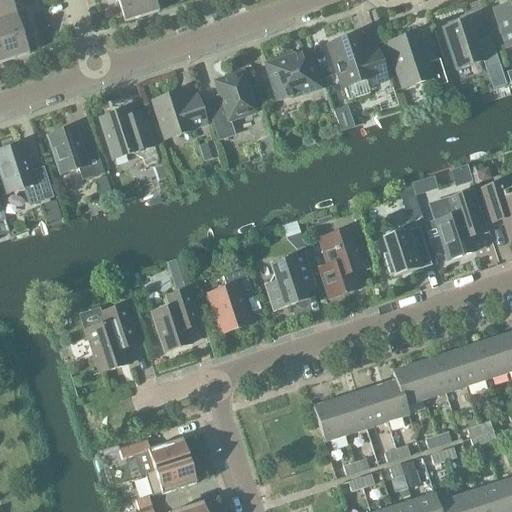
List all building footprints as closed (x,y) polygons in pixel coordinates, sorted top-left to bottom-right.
[(0,0),(0,21),(16,16),(10,0),(0,0)] [(130,0),(115,5),(115,6),(118,5),(124,24),(158,13),(154,2),(157,0),(130,0)] [(511,4),(494,11),(507,50),(511,48),(511,4)] [(0,42),(25,35),(24,34),(22,35),(16,16),(0,21),(0,42)] [(467,22),(466,19),(455,23),(456,26),(443,30),(456,71),(483,63),(486,71),(499,67),(492,44),(479,48),(470,21),(467,22)] [(25,35),(0,42),(0,64),(29,56),(22,36),(25,35)] [(428,65),(419,35),(387,45),(402,90),(433,80),(435,88),(447,85),(439,61),(428,65)] [(364,54),(359,51),(355,38),(328,46),(342,90),(368,81),(369,87),(387,81),(376,50),(364,54)] [(278,103),(320,90),(308,53),(266,66),(278,103)] [(233,137),(229,123),(257,114),(243,74),(214,83),(224,114),(212,118),(219,141),(233,137)] [(448,85),(440,87),(443,95),(451,93),(448,85)] [(178,100),(174,96),(152,104),(165,142),(193,132),(193,131),(206,127),(197,98),(183,102),(182,99),(178,100)] [(133,128),(128,112),(99,121),(112,161),(132,155),(142,161),(145,168),(159,163),(146,124),(133,128)] [(84,156),(75,129),(48,138),(60,177),(78,171),(82,182),(104,175),(96,152),(84,156)] [(23,146),(0,153),(0,175),(7,196),(24,190),(29,207),(40,204),(53,199),(43,169),(31,173),(23,146)] [(487,169),(476,173),(480,183),(490,180),(487,169)] [(511,192),(505,194),(502,184),(479,192),(490,225),(503,221),(510,242),(511,241),(511,192)] [(435,222),(425,225),(430,239),(439,236),(447,262),(475,253),(470,239),(485,234),(471,193),(430,206),(435,222)] [(56,203),(42,208),(48,225),(61,221),(56,203)] [(413,203),(400,207),(405,222),(418,218),(413,203)] [(329,214),(316,218),(318,225),(331,221),(329,214)] [(417,229),(417,228),(381,240),(387,256),(384,257),(384,256),(382,257),(389,277),(393,276),(394,279),(401,276),(400,274),(417,268),(418,271),(430,267),(430,268),(432,267),(419,229),(417,229)] [(330,300),(358,291),(353,275),(366,271),(353,230),(326,239),(331,254),(325,256),(328,267),(320,270),(330,300)] [(306,307),(306,305),(306,304),(306,303),(303,293),(314,290),(303,256),(271,266),(275,277),(271,284),(266,286),(275,313),(296,306),(297,307),(297,308),(298,309),(299,309),(300,309),(301,310),(303,309),(304,309),(305,308),(306,307)] [(242,258),(232,261),(235,272),(246,268),(242,258)] [(221,336),(250,326),(241,299),(252,295),(244,271),(222,278),(226,290),(209,296),(221,336)] [(188,280),(173,284),(176,292),(190,287),(188,280)] [(128,288),(115,292),(119,303),(132,299),(128,288)] [(164,354),(192,345),(184,322),(197,318),(188,292),(166,299),(170,310),(152,315),(164,354)] [(100,375),(130,366),(124,349),(126,344),(126,343),(136,340),(125,307),(101,315),(100,311),(81,317),(100,375)] [(511,335),(496,340),(507,375),(511,373),(511,335)] [(487,382),(507,375),(496,340),(475,347),(487,382)] [(466,389),(487,382),(475,347),(454,354),(466,389)] [(445,396),(466,389),(454,354),(434,360),(445,396)] [(425,402),(445,396),(434,360),(413,367),(425,402)] [(405,409),(425,402),(413,367),(393,374),(407,418),(408,418),(405,409)] [(386,425),(407,418),(393,374),(392,374),(395,383),(375,390),(386,425)] [(367,431),(386,425),(375,390),(355,396),(367,431)] [(345,438),(367,431),(355,396),(334,403),(345,438)] [(324,445),(345,438),(334,403),(312,410),(324,445)] [(478,428),(481,437),(493,434),(490,424),(478,428)] [(481,437),(478,428),(467,432),(470,441),(481,437)] [(481,437),(484,447),(496,443),(493,434),(481,437)] [(436,439),(439,448),(451,444),(448,435),(436,439)] [(484,447),(481,437),(470,441),(473,451),(484,447)] [(439,448),(436,439),(425,442),(428,452),(439,448)] [(182,440),(147,452),(154,473),(189,462),(182,440)] [(121,460),(147,451),(144,442),(118,451),(121,460)] [(395,452),(398,462),(410,458),(406,448),(395,452)] [(441,454),(444,463),(456,459),(453,450),(441,454)] [(398,462),(395,452),(384,456),(387,465),(398,462)] [(444,463),(441,454),(430,457),(433,467),(444,463)] [(189,462),(154,473),(144,476),(152,499),(161,496),(161,497),(196,485),(189,462)] [(354,465),(357,475),(369,471),(365,462),(354,465)] [(399,467),(402,477),(403,477),(415,473),(411,463),(399,467)] [(357,475),(354,465),(343,469),(346,479),(357,475)] [(402,477),(399,467),(389,471),(392,480),(402,477)] [(415,473),(403,477),(407,488),(418,485),(415,473)] [(359,481),(362,490),(374,486),(371,477),(359,481)] [(362,490),(359,481),(348,484),(351,494),(362,490)] [(505,511),(511,511),(511,481),(497,486),(505,511)] [(482,511),(505,511),(497,486),(476,493),(482,511)] [(460,511),(482,511),(476,493),(456,499),(460,511)] [(460,511),(456,499),(436,506),(433,496),(433,497),(437,511),(460,511)] [(437,511),(433,497),(412,503),(414,511),(437,511)] [(148,498),(135,502),(138,511),(144,511),(152,510),(148,498)] [(205,511),(202,503),(175,511),(205,511)] [(393,511),(414,511),(412,503),(392,510),(393,511)]
